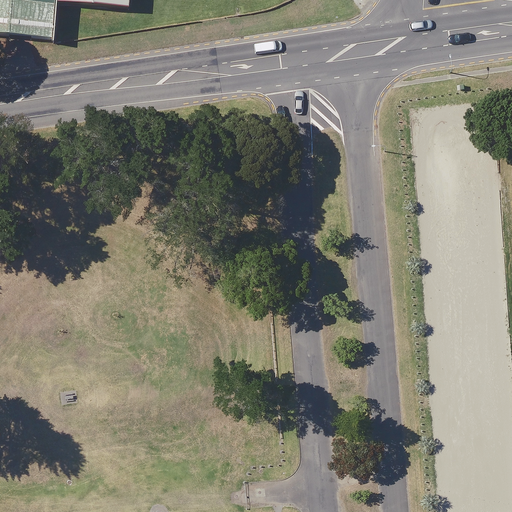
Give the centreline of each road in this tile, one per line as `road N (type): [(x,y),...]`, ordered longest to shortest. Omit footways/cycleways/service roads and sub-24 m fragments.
road 1 (residential): [(356,51),(396,511)]
road 2 (residential): [(329,511),(285,67)]
road 3 (trunk): [(285,67),(0,99)]
